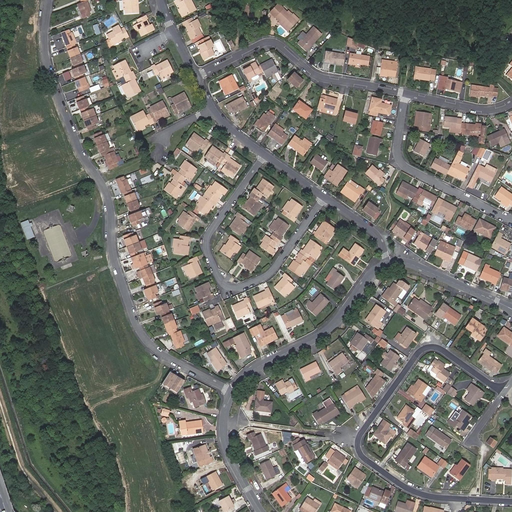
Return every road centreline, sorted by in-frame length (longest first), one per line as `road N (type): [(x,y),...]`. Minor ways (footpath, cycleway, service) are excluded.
road 1 (residential): [(49,0),(51,68),(76,142),(105,192),(115,265),(141,334),(233,391)]
road 2 (residential): [(503,392),(424,347),(357,445),(422,494),(511,501)]
road 3 (residential): [(265,154),(210,230),(207,247),(222,283),(236,288),(270,273),(324,196)]
road 4 (residential): [(403,95),(318,76),(274,42),(196,76)]
road 5 (residential): [(387,263),(326,330),(256,367),(233,391)]
road 6 (residential): [(511,215),(503,218),(406,167),(397,153),(403,95)]
road 7 (residential): [(511,308),(413,264),(387,263)]
road 8 (residential): [(233,391),(226,445),(262,511)]
